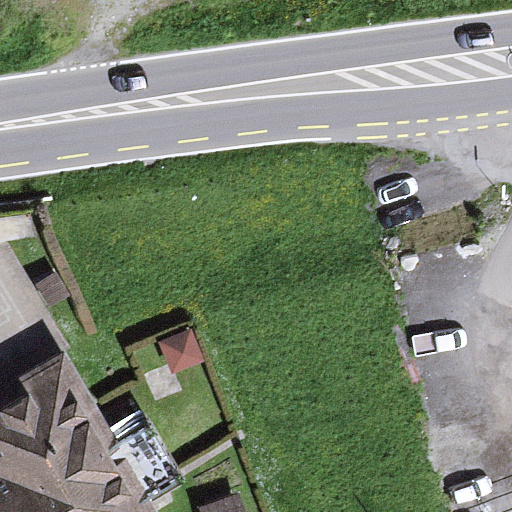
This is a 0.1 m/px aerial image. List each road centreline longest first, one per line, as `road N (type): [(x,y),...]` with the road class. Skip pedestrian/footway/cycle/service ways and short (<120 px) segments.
road 1 (primary): [(511,30),(196,75),(0,119)]
road 2 (primary): [(0,133),(511,93)]
